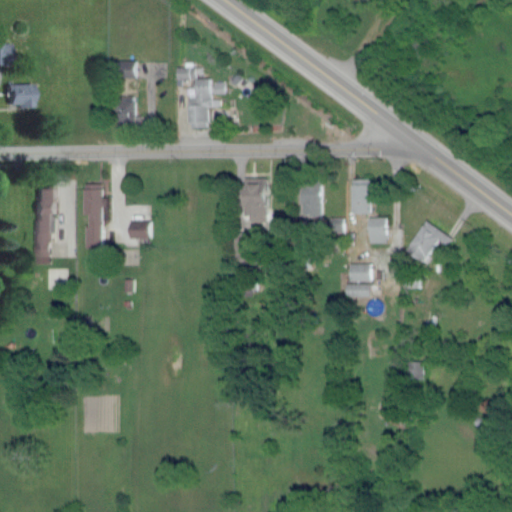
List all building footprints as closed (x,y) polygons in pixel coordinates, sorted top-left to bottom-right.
[(0,42),(11,43),(10,65),(0,64),(0,42)] [(176,66),(201,67),(201,79),(225,79),(225,112),(208,112),(208,126),(187,126),(188,80),(175,80),(176,66)] [(33,84),(33,108),(15,108),(15,105),(6,105),(5,84),(33,84)] [(142,126),(120,126),(120,109),(117,109),(117,95),(134,95),(134,100),(137,100),(137,114),(142,114),(142,126)] [(268,181),(268,220),(254,220),(254,215),(247,215),(248,176),(268,176),(268,181)] [(354,211),(353,183),(355,183),(355,177),(370,177),(371,182),(373,182),(374,211),(354,211)] [(313,219),(313,214),(311,214),(311,211),(305,212),(304,183),(307,183),(306,178),(322,178),(322,183),(324,183),(324,213),(321,213),(321,219),(313,219)] [(88,241),(88,225),(91,225),(91,214),(86,215),(85,187),(89,187),(89,182),(104,182),(104,187),(106,187),(107,246),(89,246),(89,241),(88,241)] [(50,262),(37,262),(37,218),(39,218),(39,212),(37,212),(37,200),(40,200),(40,187),(46,187),(46,184),(55,184),(55,211),(52,211),(52,215),(56,215),(56,231),(53,231),(53,240),(50,240),(50,262)] [(368,243),(387,243),(386,218),(368,218),(368,243)] [(429,263),(409,250),(428,219),(455,236),(450,243),(441,237),(431,253),(434,255),(429,263)] [(129,222),(129,239),(151,238),(151,222),(129,222)] [(372,281),(372,264),(350,264),(350,281),(372,281)] [(370,296),(370,284),(346,283),(346,296),(370,296)]
